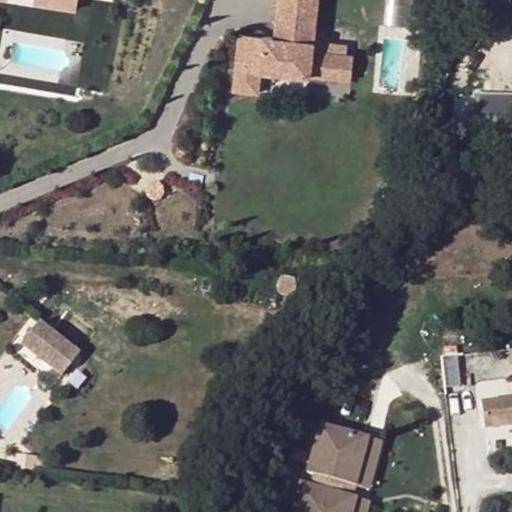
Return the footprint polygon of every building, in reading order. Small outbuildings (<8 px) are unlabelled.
[(26,0),(26,2),(68,11),(70,0),(26,0)] [(315,52),(319,0),(279,0),(277,30),(283,30),(282,39),(277,39),(241,36),(236,93),(261,95),(263,72),(333,78),(335,53),(315,52)] [(356,55),(335,53),(333,78),(354,80),(356,55)] [(461,122),(511,121),(511,93),(461,93),(461,122)] [(39,322),(20,345),(59,375),(77,352),(39,322)] [(511,398),(481,403),(484,431),(511,427),(511,398)] [(356,511),(354,511),(358,502),(365,505),(378,459),(333,446),(321,491),(326,492),(324,502),(312,499),(308,511),(356,511)] [(389,462),(378,459),(365,505),(376,507),(389,462)]
